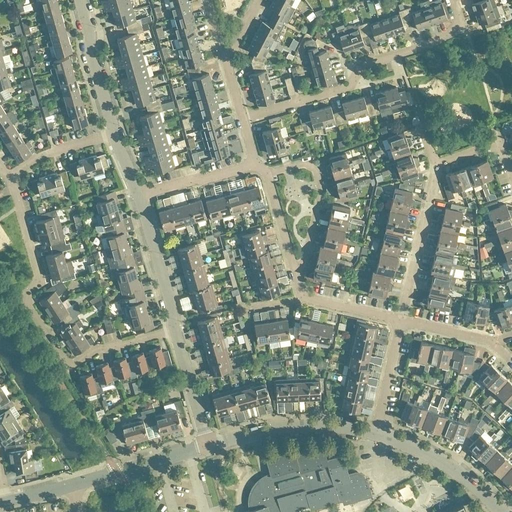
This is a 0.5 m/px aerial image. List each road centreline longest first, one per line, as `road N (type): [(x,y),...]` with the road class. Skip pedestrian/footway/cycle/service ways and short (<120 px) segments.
road 1 (residential): [(174,327),(97,348),(67,367),(21,294),(37,275),(9,176)]
road 2 (residential): [(242,119),(349,85),(362,63),(451,33),(458,20),(451,0)]
road 3 (residential): [(299,295),(318,174),(303,161),(264,172)]
road 4 (residential): [(374,433),(302,425),(208,446)]
road 5 (residential): [(399,320),(435,164)]
road 6 (residential): [(501,511),(438,460),(374,433)]
road 7 (residential): [(69,486),(208,446)]
road 8 (residential): [(114,134),(78,0)]
road 9 (residential): [(174,327),(138,195)]
road 10 (residential): [(299,295),(264,172)]
road 11 (residential): [(208,446),(174,327)]
